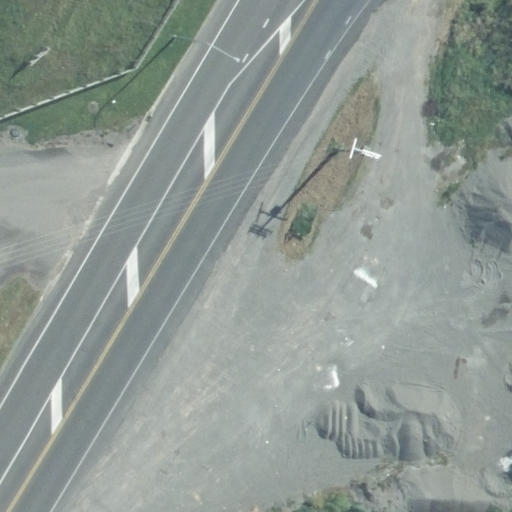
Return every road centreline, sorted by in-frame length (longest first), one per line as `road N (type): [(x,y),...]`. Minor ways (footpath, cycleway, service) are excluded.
road 1 (secondary): [(8,511),(318,0)]
road 2 (unknown): [(184,221),(0,226)]
